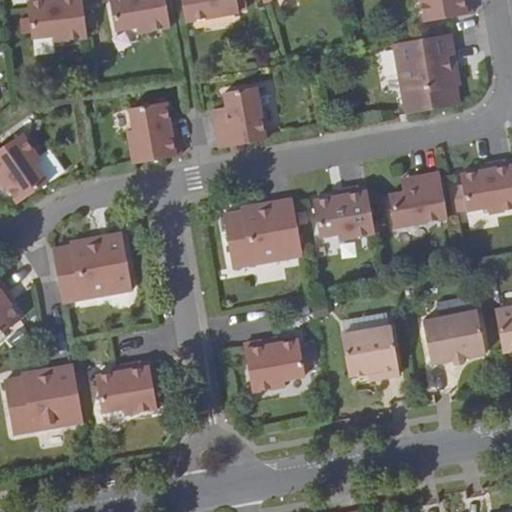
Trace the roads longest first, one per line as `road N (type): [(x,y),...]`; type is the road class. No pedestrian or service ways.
road 1 (residential): [(164,183),(476,128),(503,99),(492,0)]
road 2 (residential): [(216,487),(164,183)]
road 3 (tertiary): [(216,487),(511,435)]
road 4 (tertiary): [(79,511),(216,487)]
road 5 (residential): [(0,236),(37,228),(68,203),(112,190)]
